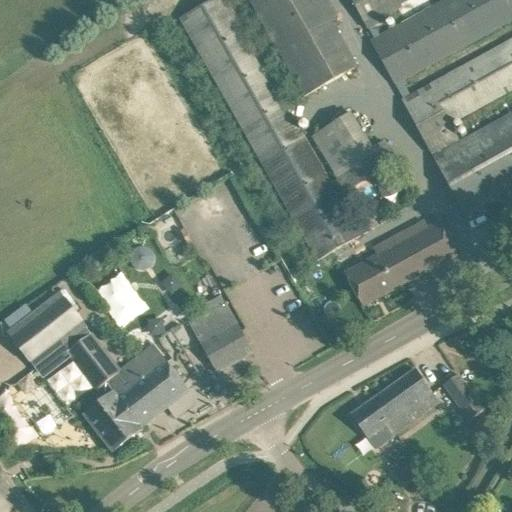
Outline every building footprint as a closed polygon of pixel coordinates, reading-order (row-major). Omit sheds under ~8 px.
[(226,0),(212,0),(180,19),(317,261),(361,236),(226,0)] [(331,20),(338,16),(329,0),(247,0),(303,98),(358,67),(331,20)] [(351,0),(368,31),(382,23),(381,21),(403,9),(401,5),(411,0),(351,0)] [(511,0),(442,0),(370,40),(395,87),(511,22),(511,0)] [(511,41),(404,101),(468,217),(511,192),(511,111),(457,141),(448,124),(511,91),(511,41)] [(359,123),(365,119),(358,108),(311,137),(346,193),(398,161),(385,141),(374,148),(359,123)] [(393,235),(395,239),(380,246),(384,254),(346,275),(364,307),(458,256),(440,222),(428,229),(423,219),(393,235)] [(121,271),(94,293),(122,329),(149,308),(121,271)] [(13,332),(10,334),(41,374),(68,353),(67,352),(92,334),(61,295),(35,315),(13,332)] [(191,325),(219,375),(254,355),(245,338),(226,305),(191,325)] [(92,334),(67,352),(68,353),(97,391),(106,384),(113,392),(84,415),(113,453),(143,430),(142,428),(190,391),(177,376),(154,346),(121,372),(92,334)] [(384,392),(352,416),(357,424),(368,440),(387,427),(394,436),(409,426),(440,404),(416,370),(384,392)] [(483,411),(460,377),(445,387),(469,421),(483,411)] [(195,422),(222,408),(216,398),(189,412),(195,422)]
